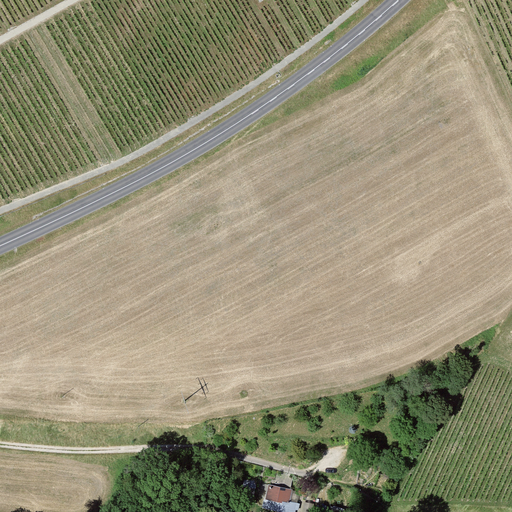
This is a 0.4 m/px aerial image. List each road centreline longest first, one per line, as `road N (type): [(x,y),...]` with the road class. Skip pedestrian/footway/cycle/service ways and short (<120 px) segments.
road 1 (secondary): [(0,246),(226,129),(402,0)]
road 2 (track): [(349,0),(247,87),(110,166),(0,211)]
road 3 (track): [(0,443),(203,451),(308,474)]
